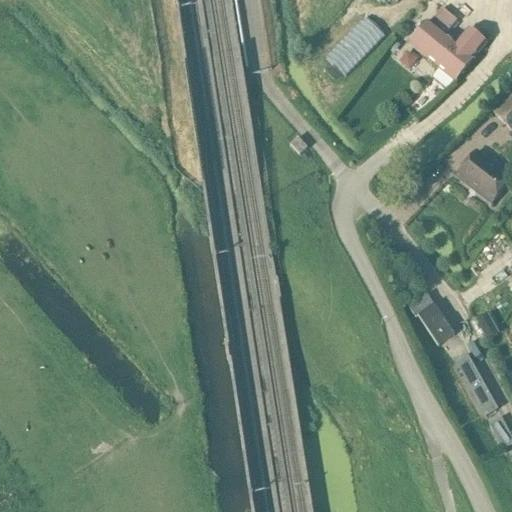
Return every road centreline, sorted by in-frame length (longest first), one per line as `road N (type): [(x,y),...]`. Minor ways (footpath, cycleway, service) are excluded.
road 1 (unclassified): [(483,511),(343,226),(350,183)]
road 2 (unclassified): [(504,410),(456,315),(350,183)]
road 3 (unknown): [(350,183),(498,51)]
road 4 (unclassified): [(350,183),(260,74)]
road 5 (track): [(179,133),(159,0)]
